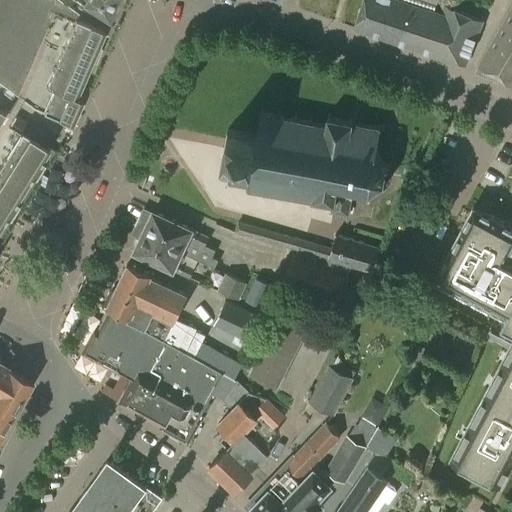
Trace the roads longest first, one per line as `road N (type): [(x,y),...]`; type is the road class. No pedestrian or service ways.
road 1 (tertiary): [(183,0),(38,339)]
road 2 (tertiary): [(505,116),(209,0)]
road 3 (residential): [(54,399),(96,415),(229,511)]
road 4 (tertiary): [(0,511),(54,399)]
